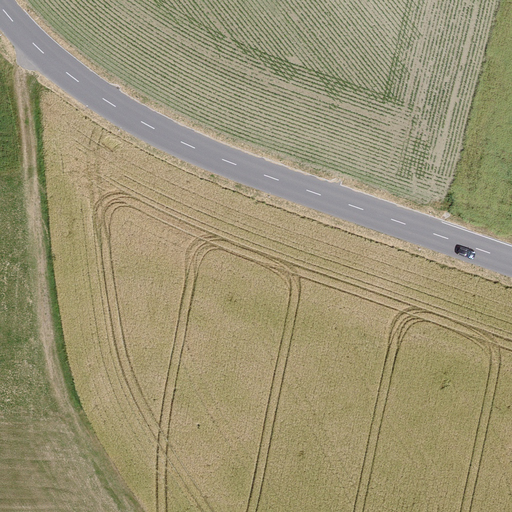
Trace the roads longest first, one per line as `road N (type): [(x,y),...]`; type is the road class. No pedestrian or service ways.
road 1 (tertiary): [(0,5),(26,40),(165,133),(511,261)]
road 2 (track): [(26,40),(47,382),(121,511)]
